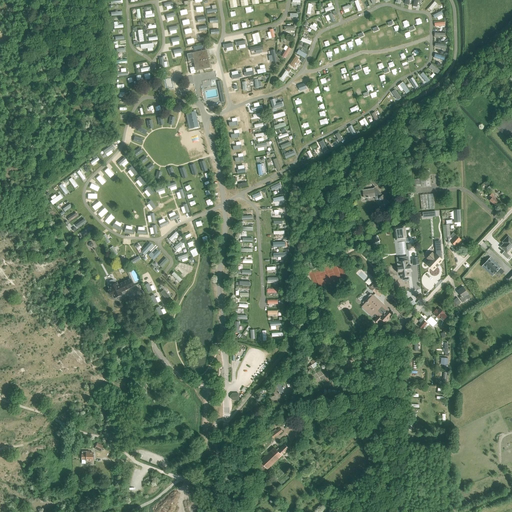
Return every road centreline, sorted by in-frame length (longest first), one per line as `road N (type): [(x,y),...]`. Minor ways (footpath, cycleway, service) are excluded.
road 1 (residential): [(412,315),(511,209)]
road 2 (unclassified): [(233,511),(225,374)]
